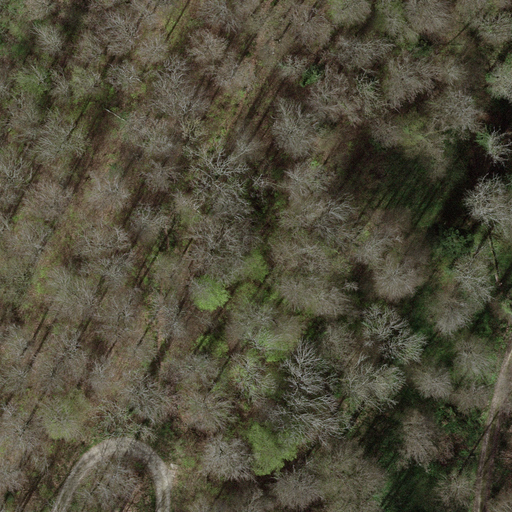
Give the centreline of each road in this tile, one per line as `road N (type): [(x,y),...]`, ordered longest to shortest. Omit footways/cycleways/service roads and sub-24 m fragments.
road 1 (track): [(162,511),(158,454),(142,441),(93,455),(74,472),(59,511)]
road 2 (track): [(491,511),(494,398),(511,346)]
